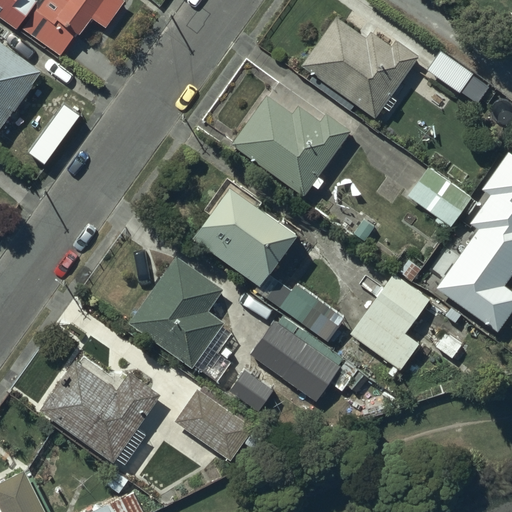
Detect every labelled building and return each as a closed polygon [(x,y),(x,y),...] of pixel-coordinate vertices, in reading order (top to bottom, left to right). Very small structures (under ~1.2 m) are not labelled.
[(0,0),(0,12),(17,24),(18,22),(59,50),(74,28),(78,31),(90,14),(104,24),(121,0),(0,0)] [(334,9),(299,60),(375,113),(381,104),(389,109),(399,95),(392,91),(419,51),(395,34),(390,40),(368,25),(365,30),(334,9)] [(0,120),(12,103),(13,104),(32,76),(30,75),(38,63),(0,36),(0,120)] [(471,70),(459,87),(478,100),(489,82),(471,70)] [(265,89),(230,137),(304,191),(311,181),(317,185),(325,176),(318,171),(350,126),(324,107),(317,116),(297,101),(292,108),(265,89)] [(511,149),(506,146),(480,184),(489,190),(469,219),(475,224),(455,254),(444,247),(429,268),(440,274),(433,284),(497,326),(511,304),(511,284),(505,280),(511,270),(511,149)] [(426,162),(406,190),(436,212),(433,217),(446,226),(469,194),(426,162)] [(188,230),(258,279),(296,225),(256,197),(259,193),(225,169),(203,200),(207,203),(188,230)] [(221,282),(174,250),(127,319),(191,363),(192,362),(216,378),(230,357),(216,348),(231,326),(221,319),(223,316),(206,305),(221,282)] [(393,266),(348,328),(399,366),(419,338),(404,327),(429,293),(393,266)] [(277,275),(263,293),(327,339),(340,321),(338,319),(344,311),(296,277),(291,285),(277,275)] [(272,316),(248,350),(315,399),(329,378),(342,387),(357,365),(345,356),(341,363),(338,361),(343,354),(282,312),(277,319),(272,316)] [(74,352),(38,403),(111,456),(159,389),(128,367),(117,383),(74,352)] [(242,363),(228,384),(258,405),(272,384),(242,363)] [(196,383),(173,416),(230,457),(254,423),(196,383)] [(0,467),(0,502),(4,510),(0,511),(48,511),(22,457),(0,467)] [(143,511),(132,487),(80,511),(143,511)]
